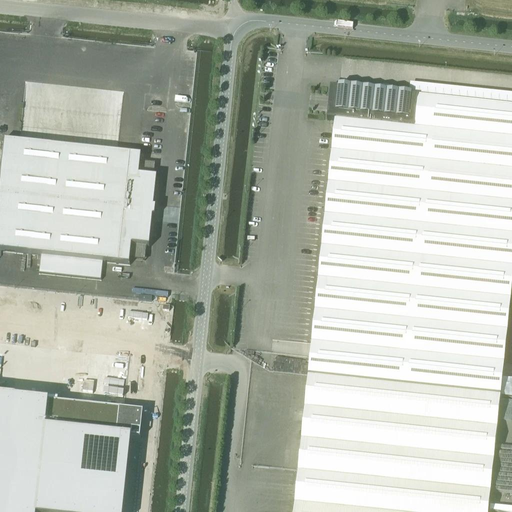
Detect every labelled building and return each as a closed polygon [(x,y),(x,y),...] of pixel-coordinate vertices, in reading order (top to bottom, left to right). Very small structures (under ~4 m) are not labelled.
[(335,122),(308,377),(500,397),(511,285),(511,107),(411,97),(411,95),(339,87),(338,89),(330,88),(327,121),(335,122)] [(2,142),(0,160),(0,252),(41,257),(39,275),(101,282),(103,264),(130,267),(130,261),(132,247),(146,249),(150,249),(153,219),(155,219),(156,209),(154,209),(157,179),(154,179),(139,177),(141,164),(141,157),(117,154),(19,144),(2,142)] [(155,322),(154,336),(164,337),(165,323),(155,322)] [(500,397),(308,377),(294,511),(488,511),(501,397),(500,397)] [(0,398),(0,511),(124,511),(132,439),(141,440),(141,439),(139,439),(141,414),(143,415),(143,414),(0,398)]
